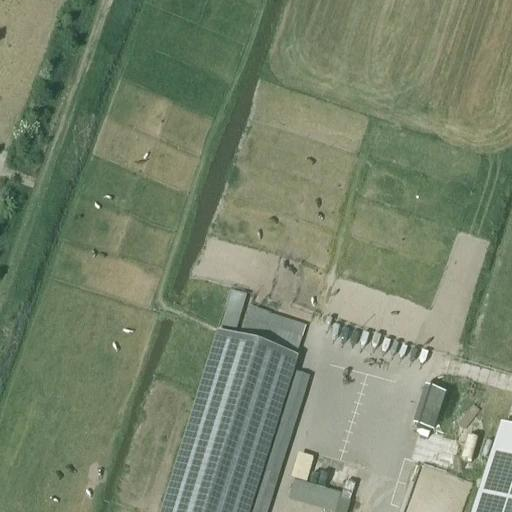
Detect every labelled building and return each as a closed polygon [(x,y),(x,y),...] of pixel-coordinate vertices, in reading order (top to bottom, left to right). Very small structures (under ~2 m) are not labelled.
[(234,338),(245,301),(230,296),(219,334),(234,338)] [(296,357),(305,331),(248,313),(240,339),(296,357)] [(266,511),(308,381),(294,377),(295,372),(299,360),(219,335),(163,511),(266,511)] [(511,511),(511,431),(499,428),(471,511),(511,511)] [(301,458),(294,482),(305,486),(312,461),(301,458)]
